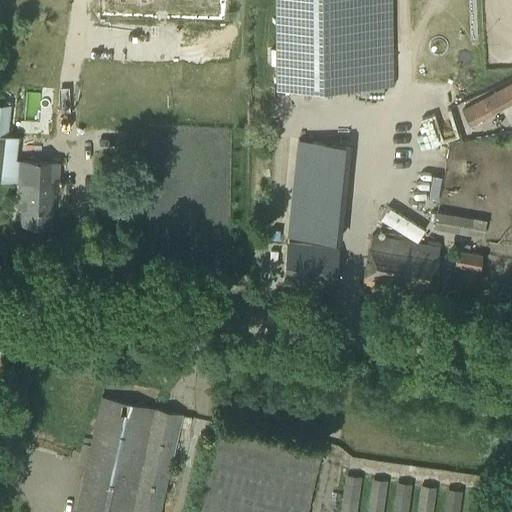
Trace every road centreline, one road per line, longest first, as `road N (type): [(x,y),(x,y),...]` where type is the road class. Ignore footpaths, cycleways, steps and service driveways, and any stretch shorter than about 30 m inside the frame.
road 1 (unclassified): [(0,335),(9,320),(62,301),(511,359)]
road 2 (unknown): [(341,337),(388,111)]
